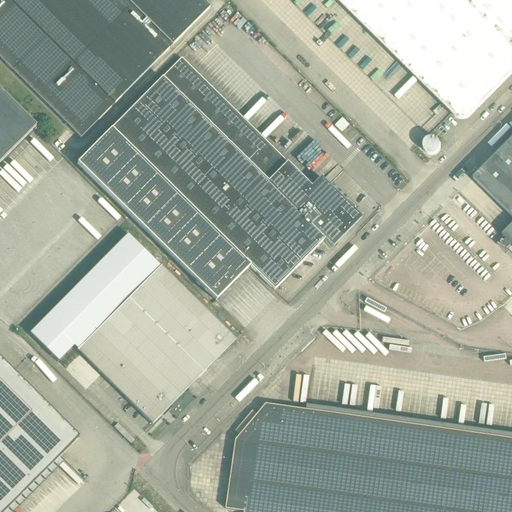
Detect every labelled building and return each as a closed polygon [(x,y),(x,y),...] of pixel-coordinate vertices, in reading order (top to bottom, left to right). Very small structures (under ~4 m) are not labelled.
[(0,0),(0,59),(80,139),(209,8),(200,0),(121,0),(120,2),(118,0),(0,0)] [(511,0),(335,0),(453,116),(455,117),(456,118),(457,119),(458,119),(459,119),(461,120),(462,120),(464,119),(465,119),(466,119),(467,118),(468,118),(469,117),(470,116),(511,73),(511,0)] [(181,59),(111,130),(249,267),(273,291),(324,240),(332,248),(361,218),(352,210),(350,212),(343,205),(345,202),(320,178),(310,187),(181,59)] [(0,162),(36,126),(0,90),(0,162)] [(249,267),(111,130),(77,165),(215,301),(249,267)] [(439,149),(440,148),(440,147),(440,146),(440,144),(439,143),(439,142),(438,141),(437,140),(436,140),(435,139),(434,139),(433,138),(432,138),(431,138),(430,138),(428,138),(427,139),(426,140),(425,140),(425,141),(424,142),(423,143),(423,144),(423,145),(423,147),(423,148),(423,149),(423,150),(424,151),(425,152),(425,153),(426,154),(427,154),(428,155),(429,155),(431,155),(432,155),(433,155),(434,155),(435,154),(436,154),(437,153),(438,152),(439,151),(439,150),(439,149)] [(511,139),(473,179),(511,217),(511,224),(501,235),(505,239),(504,242),(502,241),(499,246),(507,250),(511,245),(511,139)] [(152,425),(223,353),(235,341),(160,267),(77,351),(152,425)] [(0,511),(4,511),(46,471),(52,464),(76,441),(77,440),(77,439),(77,438),(64,425),(0,361),(0,511)] [(511,511),(511,437),(355,418),(266,405),(236,441),(226,510),(241,511),(511,511)]
